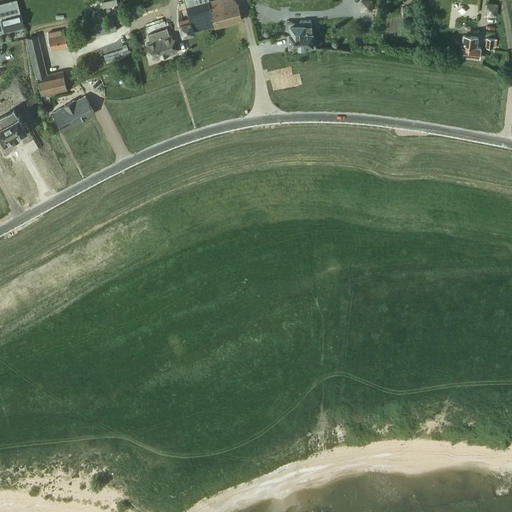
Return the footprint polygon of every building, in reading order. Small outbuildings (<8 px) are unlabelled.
[(242,21),(238,1),(237,0),(216,0),(209,1),(188,6),(192,22),(194,32),(215,27),(242,21)] [(376,0),(361,0),(362,9),(377,9),(376,0)] [(483,16),(497,18),(499,4),(485,2),(483,16)] [(0,32),(24,27),(19,6),(0,10),(0,32)] [(182,39),(195,35),(191,22),(190,23),(189,19),(179,22),(180,26),(178,26),(182,39)] [(91,25),(93,36),(117,30),(114,20),(91,25)] [(311,22),(286,23),(286,36),(289,36),(289,48),(299,48),(304,48),(313,48),(313,33),(311,33),(311,22)] [(61,31),(48,33),(51,49),(67,47),(65,34),(61,35),(61,31)] [(177,52),(171,35),(147,43),(153,60),(177,52)] [(462,47),(464,47),(463,57),(479,59),(480,48),(476,48),(476,44),(477,44),(478,40),(477,40),(477,37),(463,36),(462,47)] [(487,38),(485,48),(493,49),(493,46),(496,47),(497,39),(487,38)] [(38,78),(43,97),(68,92),(63,70),(47,74),(43,58),(32,61),(36,79),(38,78)] [(85,96),(53,112),(62,130),(95,114),(85,96)] [(0,134),(11,154),(20,149),(20,150),(26,146),(26,145),(34,141),(34,139),(36,138),(32,132),(30,133),(26,126),(10,135),(7,130),(0,133),(0,134)]
